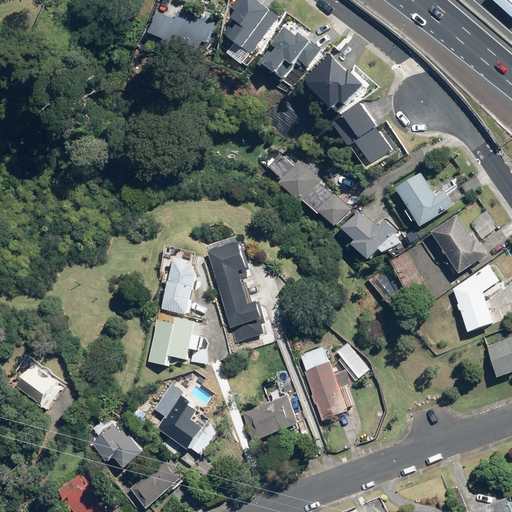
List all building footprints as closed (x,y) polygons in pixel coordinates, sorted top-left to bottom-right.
[(285,18),(262,0),(240,0),(235,8),(241,12),(226,32),(255,55),(285,18)] [(215,43),(222,22),(183,9),(180,19),(159,12),(153,32),(172,39),(170,43),(205,55),(210,41),(215,43)] [(284,43),(271,59),(285,70),(296,56),(301,60),(306,55),(312,60),(325,43),(319,38),(321,36),(311,28),(307,32),(295,22),(281,40),(284,43)] [(354,73),(334,53),(309,79),(342,111),(350,103),(354,106),(375,85),(358,69),(354,73)] [(383,128),(385,126),(368,102),(338,124),(355,146),(361,141),(379,164),(399,149),(383,128)] [(276,172),(277,170),(290,180),(287,183),(345,227),(360,208),(327,183),(332,176),(307,157),(302,162),(281,146),(266,164),(276,172)] [(426,172),(401,189),(428,227),(460,204),(450,190),(442,195),(426,172)] [(483,186),(476,177),(464,187),(471,195),(483,186)] [(489,209),(472,223),(486,240),(503,226),(489,209)] [(376,223),(364,213),(349,230),(362,241),(359,245),(377,261),(403,231),(390,220),(384,227),(377,221),(376,223)] [(495,254),(483,238),(481,240),(462,213),(435,232),(455,259),(466,275),(495,254)] [(248,270),(257,268),(250,242),(215,252),(236,329),(272,319),(267,301),(257,304),(248,270)] [(196,261),(182,257),(169,310),(193,316),(203,274),(201,265),(195,263),(196,261)] [(460,289),(466,304),(462,306),(464,311),(468,310),(477,332),(501,322),(490,292),(505,280),(494,264),(460,289)] [(182,323),(163,319),(154,362),(175,366),(177,356),(195,359),(195,362),(213,365),(212,349),(205,350),(208,336),(202,335),(204,321),(183,317),(182,323)] [(501,379),(511,375),(511,338),(489,347),(501,379)] [(330,346),(305,355),(311,371),(310,372),(317,391),(314,392),(319,405),(322,404),(329,422),(356,411),(348,389),(358,385),(351,368),(341,372),(337,361),(336,362),(330,346)] [(70,384),(31,354),(12,379),(51,409),(70,384)] [(207,408),(184,393),(161,429),(198,452),(212,430),(198,422),(207,408)] [(246,414),(258,444),(307,424),(295,394),(246,414)] [(126,433),(120,426),(119,427),(109,415),(95,427),(105,439),(98,445),(114,463),(122,456),(133,468),(151,452),(137,436),(135,438),(128,430),(126,433)] [(154,510),(193,476),(174,455),(136,488),(154,510)] [(100,482),(96,485),(88,472),(68,485),(85,511),(105,511),(112,508),(103,495),(107,492),(100,482)] [(511,511),(511,496),(469,511),(511,511)]
